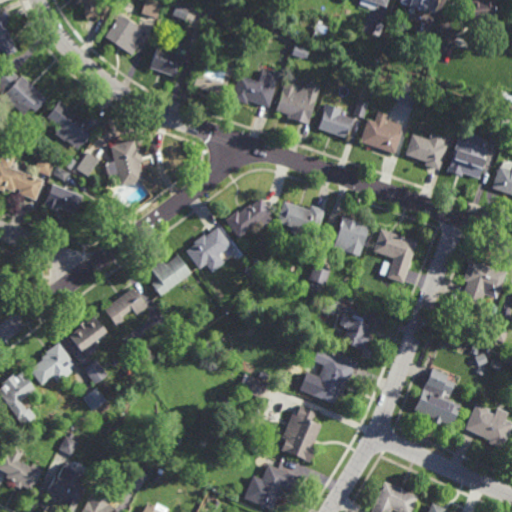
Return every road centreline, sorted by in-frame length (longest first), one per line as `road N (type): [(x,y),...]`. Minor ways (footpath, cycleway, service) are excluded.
road 1 (residential): [(0,336),(220,169),(264,149)]
road 2 (residential): [(458,217),(377,435),(330,511)]
road 3 (residential): [(38,0),(64,42),(124,94),(264,149)]
road 4 (residential): [(264,149),(511,235)]
road 5 (residential): [(377,435),(511,495)]
